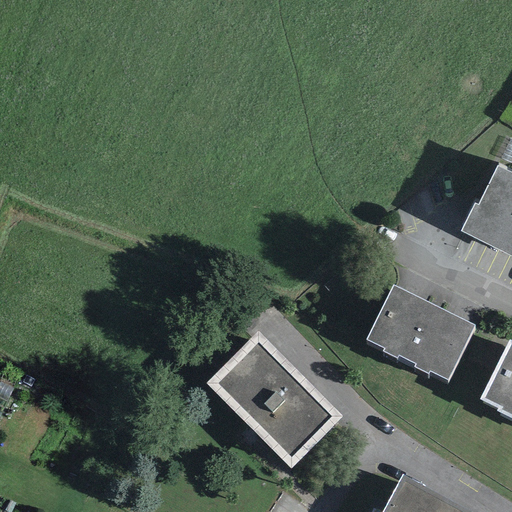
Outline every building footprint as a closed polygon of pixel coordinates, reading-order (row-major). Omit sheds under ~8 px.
[(511,165),(497,158),(478,196),(475,195),(461,223),(511,248),(511,165)] [(475,329),(393,289),(365,344),(447,385),(475,329)] [(343,421),(259,337),(207,388),(290,473),(343,421)] [(511,345),(510,345),(481,401),(511,417),(511,345)] [(463,511),(403,479),(384,511),(463,511)]
